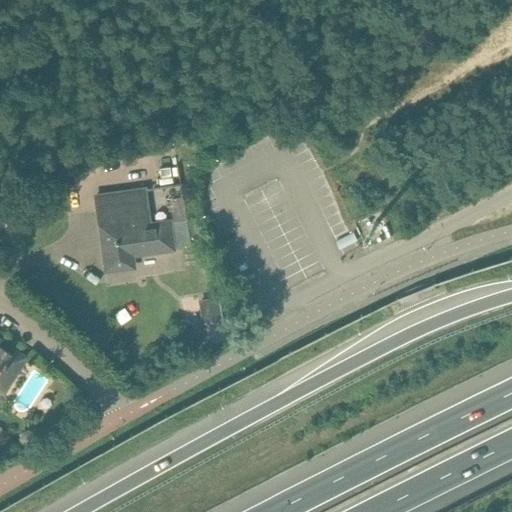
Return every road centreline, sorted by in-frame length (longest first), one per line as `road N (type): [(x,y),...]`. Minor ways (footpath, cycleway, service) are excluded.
road 1 (motorway): [(511,296),(322,379),(84,511)]
road 2 (residential): [(0,487),(124,417),(46,334),(0,304)]
road 3 (motorway): [(511,396),(277,511)]
road 4 (motorway): [(380,511),(511,446)]
